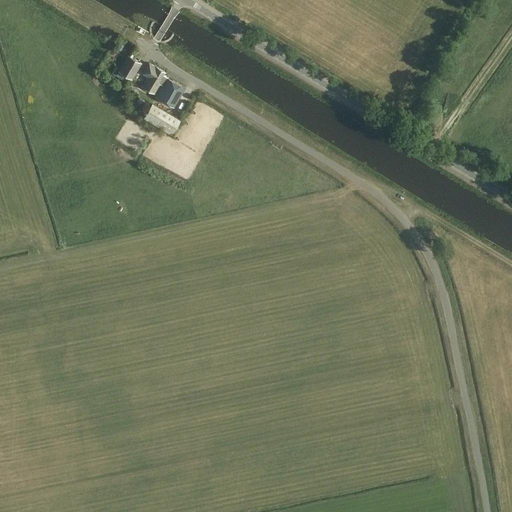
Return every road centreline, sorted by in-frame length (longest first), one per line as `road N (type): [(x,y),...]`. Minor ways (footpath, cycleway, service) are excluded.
road 1 (unclassified): [(487,511),(437,272),(417,237),(372,191),(150,51),(181,0)]
road 2 (unclassified): [(511,200),(183,0)]
road 3 (track): [(511,266),(428,215),(402,220)]
